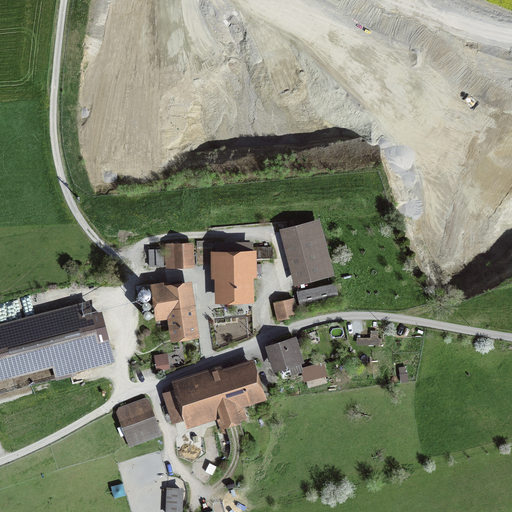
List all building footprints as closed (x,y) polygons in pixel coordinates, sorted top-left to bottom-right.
[(314,222),(285,230),(299,282),(328,274),(314,222)] [(175,257),(169,258),(169,265),(180,264),(192,264),(191,243),(174,244),(175,257)] [(272,247),(255,247),(255,257),(272,257),(272,247)] [(249,248),(221,248),(220,299),(243,299),(243,298),(249,298),(249,279),(249,248)] [(163,249),(149,250),(150,266),(157,265),(164,265),(163,249)] [(168,286),(155,287),(159,313),(171,311),(175,337),(194,334),(191,316),(189,298),(190,298),(188,285),(182,285),(181,281),(168,283),(168,286)] [(335,283),(298,291),(302,308),(339,300),(335,283)] [(293,317),(288,301),(277,305),(283,321),(293,317)] [(88,304),(0,326),(0,372),(1,376),(72,357),(75,369),(113,359),(101,316),(92,318),(88,304)] [(356,339),(357,346),(380,345),(379,332),(371,332),(371,338),(356,339)] [(274,346),(270,347),(275,366),(280,364),(279,361),(298,356),(296,349),(302,347),(299,338),(277,345),(274,346)] [(169,353),(156,354),(157,370),(170,370),(169,353)] [(322,364),(303,369),(306,379),(325,374),(322,364)] [(236,370),(166,392),(176,422),(220,408),(224,422),(238,418),(239,420),(246,418),(241,401),(261,395),(252,365),(236,370)] [(146,401),(120,411),(132,443),(158,433),(152,417),(146,401)] [(182,487),(182,476),(168,476),(168,486),(182,487)] [(179,511),(180,489),(168,488),(166,511),(179,511)]
